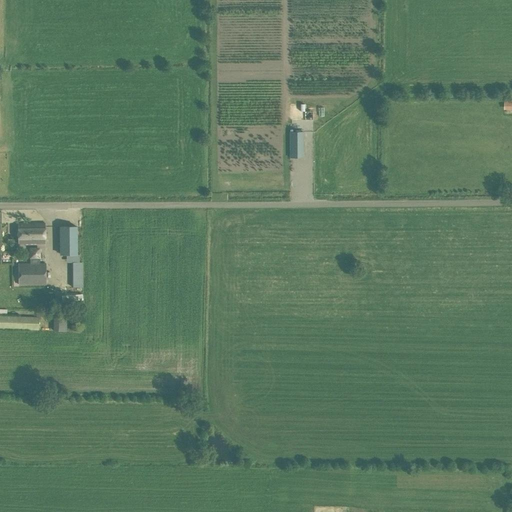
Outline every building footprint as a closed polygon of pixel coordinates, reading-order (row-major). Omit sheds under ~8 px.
[(511,95),(502,95),(501,106),(511,105),(511,95)] [(303,132),(290,132),(290,157),(303,157),(303,132)] [(55,210),(55,227),(60,227),(60,255),(77,255),(77,226),(67,226),(67,210),(55,210)] [(18,223),(18,244),(45,244),(45,223),(18,223)] [(45,264),(18,264),(18,285),(45,285),(45,264)] [(0,316),(0,328),(18,329),(18,317),(0,316)] [(379,492),(378,471),(364,471),(364,476),(356,476),(357,493),(362,493),(379,492)] [(407,474),(399,475),(401,485),(409,484),(407,474)] [(390,511),(397,511),(398,510),(405,510),(405,504),(390,503),(390,511)]
